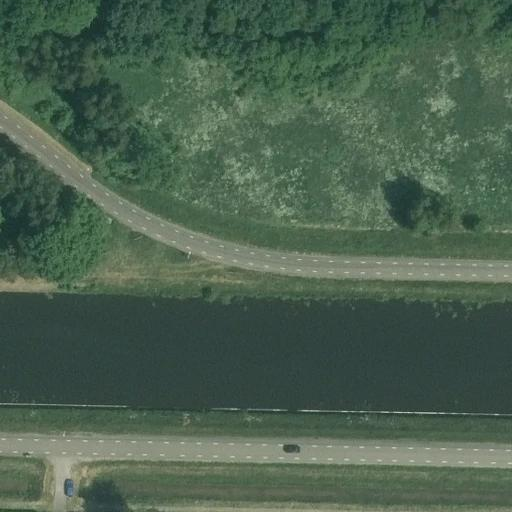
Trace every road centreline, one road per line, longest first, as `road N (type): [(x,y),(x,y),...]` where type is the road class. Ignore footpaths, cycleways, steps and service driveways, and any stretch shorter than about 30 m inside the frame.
road 1 (tertiary): [(511,272),(294,267),(212,252),(129,217),(0,121)]
road 2 (tertiary): [(0,445),(511,457)]
